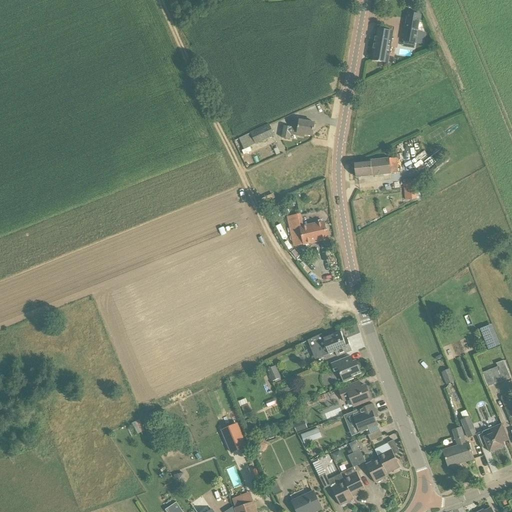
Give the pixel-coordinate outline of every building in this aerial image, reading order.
[(403,42),(417,44),(422,15),(408,13),(403,42)] [(376,30),(371,60),(388,63),(393,32),(376,30)] [(299,129),(292,128),(285,126),(282,138),(290,140),(291,135),(305,137),(306,135),(313,137),(316,124),(300,121),(299,129)] [(269,125),(240,138),(245,149),(275,136),(269,125)] [(356,178),(366,177),(372,176),(373,177),(398,173),(396,160),(390,160),(389,159),(371,161),(354,163),(356,178)] [(414,179),(404,180),(406,200),(416,199),(414,179)] [(325,223),(303,227),(301,215),(289,218),(295,247),(328,239),(325,223)] [(322,335),(314,338),(318,347),(315,348),(319,359),(336,352),(337,357),(353,351),(348,339),(344,340),(341,332),(324,339),(322,335)] [(496,347),(493,340),(486,343),(489,350),(496,347)] [(444,354),(436,358),(441,370),(449,367),(444,354)] [(353,362),(351,356),(332,364),(335,372),(340,371),(345,383),(354,379),(353,377),(362,374),(356,361),(353,362)] [(483,374),(489,388),(511,378),(505,361),(497,364),(499,368),(483,374)] [(273,382),(281,378),(276,366),(268,370),(273,382)] [(448,385),(456,382),(451,369),(443,373),(448,385)] [(283,394),(293,390),(290,383),(280,387),(283,394)] [(372,400),(366,386),(356,390),(353,384),(339,389),(344,402),(351,399),(354,407),(372,400)] [(242,406),(245,414),(250,412),(248,404),(242,406)] [(354,417),(361,432),(361,433),(379,426),(375,417),(378,415),(374,404),(359,410),(360,415),(354,417)] [(339,405),(322,410),(325,420),(342,415),(339,405)] [(467,434),(475,430),(470,417),(462,421),(467,434)] [(138,433),(145,430),(141,420),(134,423),(138,433)] [(302,421),(295,424),(298,432),(305,430),(302,421)] [(247,448),(237,425),(223,431),(232,454),(247,448)] [(483,449),(488,447),(491,453),(505,447),(504,443),(510,441),(503,425),(477,435),(483,449)] [(458,447),(444,452),(449,468),(450,468),(449,467),(460,463),(461,464),(475,460),(469,443),(467,444),(461,428),(453,431),(458,447)] [(313,430),(301,435),(304,444),(316,439),(313,430)] [(380,430),(368,436),(371,442),(383,437),(380,430)] [(377,442),(379,447),(388,443),(387,438),(377,442)] [(350,444),(354,454),(361,451),(356,441),(350,444)] [(378,456),(380,459),(388,474),(388,475),(401,468),(395,456),(400,453),(394,441),(389,444),(392,450),(378,456)] [(227,448),(215,452),(217,461),(230,457),(227,448)] [(354,454),(360,465),(366,462),(361,451),(354,454)] [(355,468),(360,465),(354,454),(348,457),(354,468),(355,468)] [(380,459),(367,465),(376,484),(389,477),(388,475),(388,474),(380,459)] [(314,464),(320,477),(326,474),(320,461),(319,461),(314,464)] [(366,491),(355,468),(354,468),(341,474),(345,482),(353,498),(366,491)] [(326,489),(331,486),(329,482),(328,480),(329,480),(326,474),(320,477),(326,489)] [(269,484),(274,494),(281,491),(277,481),(269,484)] [(353,498),(345,482),(332,488),(341,507),(355,500),(353,498)] [(317,511),(322,510),(314,492),(293,502),(297,511),(317,511)] [(236,509),(237,511),(258,511),(255,501),(251,493),(233,500),(237,508),(236,509)] [(183,511),(177,503),(166,510),(166,511),(183,511)]
